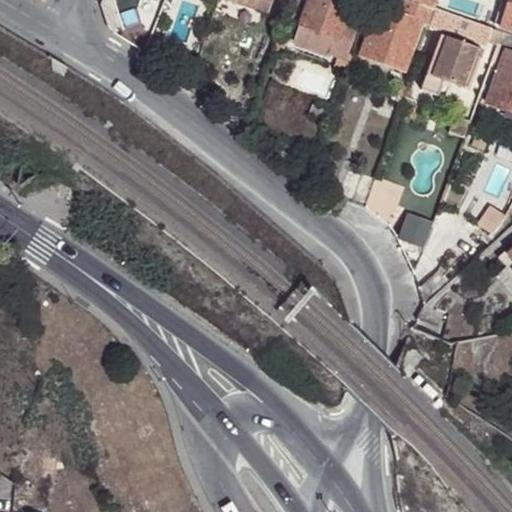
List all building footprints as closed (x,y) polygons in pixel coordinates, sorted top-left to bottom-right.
[(104,0),(103,7),(105,14),(111,30),(118,32),(124,30),(121,22),(113,0),(104,0)] [(257,0),(234,0),(234,2),(267,14),(270,4),(257,0)] [(345,18),(351,0),(308,0),(300,25),(337,41),(344,43),(337,63),(342,65),(357,22),(345,18)] [(435,12),(411,4),(400,0),(396,10),(393,15),(420,25),(420,27),(429,29),(435,12)] [(501,0),(493,27),(501,29),(509,0),(501,0)] [(511,0),(509,0),(501,29),(511,32),(511,0)] [(402,73),(420,27),(420,25),(393,15),(379,9),(360,58),(402,73)] [(447,17),(435,12),(429,29),(441,34),(442,29),(447,17)] [(482,43),(487,30),(447,17),(442,29),(482,43)] [(292,46),(337,63),(344,43),(337,41),(300,25),(292,46)] [(511,50),(511,38),(501,35),(497,45),(511,50)] [(480,53),(438,38),(420,92),(436,98),(441,84),(466,93),(480,53)] [(511,113),(511,56),(505,54),(485,105),(511,113)] [(452,124),(448,134),(462,139),(469,122),(461,119),(452,124)] [(339,189),(362,210),(373,182),(347,171),(339,189)] [(373,182),(362,210),(388,228),(403,189),(374,178),(373,182)] [(338,200),(362,210),(339,189),(336,199),(338,200)] [(422,249),(429,223),(403,216),(396,242),(422,249)] [(511,299),(511,260),(508,256),(511,252),(511,244),(496,258),(504,268),(493,278),(511,299)] [(418,289),(424,304),(447,283),(438,272),(418,289)] [(425,307),(418,321),(428,324),(445,328),(447,314),(425,307)]
